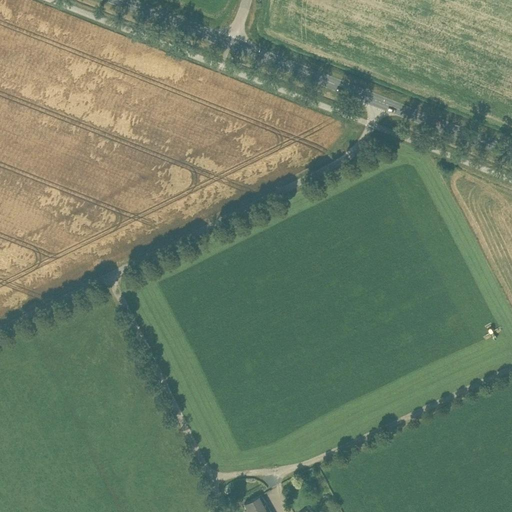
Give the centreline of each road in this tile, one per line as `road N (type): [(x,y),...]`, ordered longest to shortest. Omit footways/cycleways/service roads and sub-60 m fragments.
road 1 (unclassified): [(0,328),(349,151),(381,101)]
road 2 (track): [(511,369),(295,470)]
road 3 (tertiary): [(381,101),(234,45)]
road 4 (tertiary): [(511,153),(381,101)]
road 5 (tertiary): [(234,45),(119,0)]
